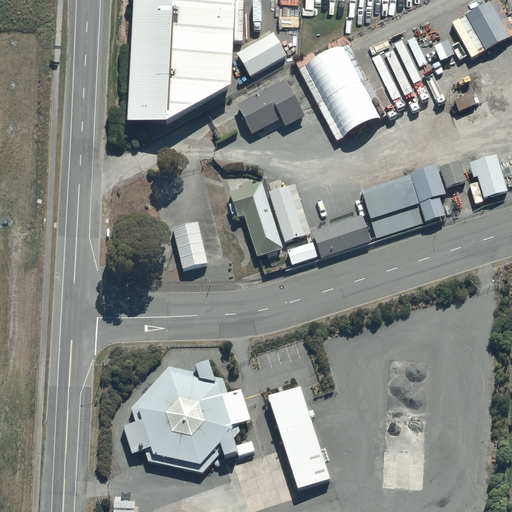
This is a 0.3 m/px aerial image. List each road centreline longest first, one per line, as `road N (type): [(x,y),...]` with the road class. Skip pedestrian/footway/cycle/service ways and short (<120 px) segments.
road 1 (tertiary): [(72,317),(263,309),(511,233)]
road 2 (secondary): [(72,317),(88,0)]
road 3 (secondary): [(63,511),(72,317)]
